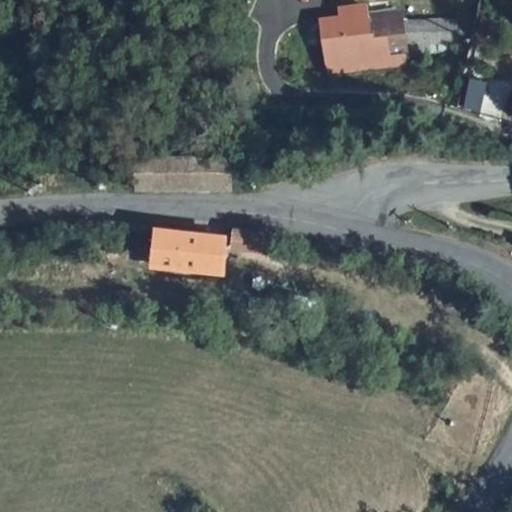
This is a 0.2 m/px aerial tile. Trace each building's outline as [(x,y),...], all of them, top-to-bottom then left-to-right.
[(398,12),(383,14),(388,48),(326,57),(329,75),(397,68),(397,61),(398,46),(398,41),(399,20),(398,12)] [(326,57),(388,48),(383,14),(322,23),(326,57)] [(438,20),(399,20),(398,41),(437,42),(438,20)] [(461,21),(438,20),(437,42),(437,48),(455,49),(461,21)] [(432,47),(398,46),(397,61),(432,62),(432,47)] [(140,187),(232,186),(230,155),(139,155),(140,187)] [(277,251),(279,236),(234,230),(232,246),(277,251)] [(226,239),(157,232),(154,266),(223,274),(226,239)]
